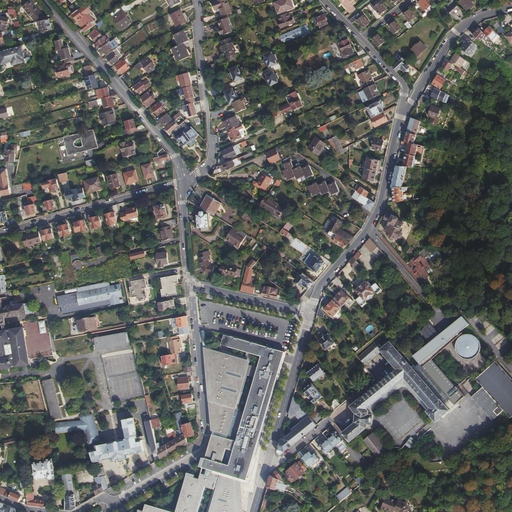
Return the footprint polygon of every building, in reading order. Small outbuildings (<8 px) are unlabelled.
[(30,0),(23,7),(32,16),(39,9),(30,0)] [(226,0),(218,0),(212,2),(214,10),(219,8),(221,16),(231,13),(226,0)] [(290,0),(282,0),(276,3),(280,13),(294,8),(290,0)] [(339,0),(349,14),(357,10),(353,6),(357,3),(355,0),(339,0)] [(427,0),(421,0),(419,2),(425,10),(431,5),(427,0)] [(454,17),(462,9),(454,0),(446,8),(454,17)] [(470,0),(460,0),(460,1),(467,9),(474,4),(470,0)] [(380,2),(374,7),(381,14),(386,10),(380,2)] [(83,6),(73,14),(80,24),(85,20),(83,18),(88,14),(83,6)] [(120,8),(111,14),(121,29),(131,23),(123,11),(122,12),(120,8)] [(410,9),(404,14),(410,22),(416,17),(410,9)] [(181,10),(171,15),(176,26),(187,21),(181,10)] [(463,11),(453,17),(457,23),(468,16),(463,11)] [(280,22),(278,22),(280,27),(295,22),(293,17),(291,18),(289,13),(278,16),(280,22)] [(321,16),(316,18),(320,28),(329,25),(325,15),(321,16)] [(356,15),(350,20),(353,24),(358,20),(364,28),(370,23),(364,15),(359,19),(356,15)] [(217,20),(222,35),(233,31),(228,16),(217,20)] [(0,29),(4,31),(5,31),(7,30),(9,24),(8,24),(9,20),(0,17),(0,29)] [(44,20),(36,22),(37,26),(40,25),(41,27),(39,27),(40,29),(41,29),(42,32),(52,30),(49,19),(44,20)] [(396,21),(390,26),(396,34),(402,29),(396,21)] [(87,26),(80,31),(83,34),(90,29),(87,26)] [(307,26),(280,36),(283,43),(310,32),(307,26)] [(491,26),(484,33),(486,35),(492,40),(498,34),(491,26)] [(480,28),(474,35),(481,41),(486,35),(484,33),(480,28)] [(109,42),(111,41),(106,36),(104,37),(98,30),(97,30),(97,29),(94,31),(95,32),(91,36),(97,43),(95,44),(99,49),(101,48),(109,42)] [(175,35),(181,45),(184,43),(190,41),(184,30),(175,35)] [(379,34),(373,39),(379,47),(385,42),(379,34)] [(478,46),(465,35),(461,39),(465,43),(461,48),(470,55),(478,46)] [(337,42),(344,58),(355,54),(349,40),(348,40),(346,36),(340,38),(341,40),(337,42)] [(73,61),(69,47),(64,48),(62,38),(55,40),(57,50),(59,49),(62,59),(64,59),(65,63),(73,61)] [(236,51),(232,38),(221,41),(225,54),(236,51)] [(421,41),(412,49),(418,56),(427,48),(421,41)] [(22,46),(0,52),(0,60),(1,65),(12,62),(13,66),(25,63),(24,59),(30,57),(26,42),(21,43),(22,46)] [(115,50),(109,42),(101,48),(108,55),(115,50)] [(181,45),(172,49),(178,62),(191,56),(184,43),(181,45)] [(364,50),(357,53),(360,59),(368,55),(364,50)] [(270,52),(261,56),(265,65),(268,67),(276,64),(275,60),(277,59),(275,54),(273,55),(271,51),(270,52)] [(131,53),(124,59),(125,59),(125,60),(132,55),(136,60),(138,59),(133,52),(131,53)] [(108,57),(113,65),(120,60),(114,53),(108,57)] [(451,61),(459,66),(462,67),(467,60),(457,53),(451,61)] [(403,57),(393,67),(398,72),(402,68),(406,72),(411,67),(407,63),(406,64),(403,61),(405,59),(403,57)] [(125,60),(125,59),(117,65),(122,73),(130,67),(125,60)] [(143,65),(150,74),(156,69),(154,66),(154,65),(150,59),(143,65)] [(361,59),(354,62),(357,71),(364,68),(361,59)] [(447,60),(442,67),(449,71),(453,64),(447,60)] [(65,63),(56,66),(56,68),(57,68),(60,77),(71,74),(71,73),(74,72),(75,71),(73,65),(72,65),(69,66),(69,65),(66,66),(65,63)] [(91,65),(85,67),(87,75),(94,73),(91,65)] [(239,65),(229,69),(230,72),(229,73),(231,78),(233,78),(234,81),(242,78),(242,77),(243,74),(239,65)] [(285,65),(280,68),(285,79),(290,77),(285,65)] [(438,69),(436,73),(438,75),(433,84),(441,88),(446,80),(444,78),(446,75),(438,69)] [(369,70),(358,75),(360,79),(361,79),(365,86),(374,83),(371,77),(372,77),(369,70)] [(268,87),(278,82),(277,79),(278,78),(276,73),(274,74),(273,71),(265,74),(264,78),(268,87)] [(180,74),(186,104),(183,104),(184,110),(188,109),(189,116),(197,115),(194,102),(195,101),(189,72),(180,74)] [(83,83),(84,84),(97,81),(96,75),(86,77),(87,82),(83,83)] [(97,81),(84,84),(84,86),(89,85),(90,89),(99,87),(97,81)] [(142,81),(135,86),(140,93),(148,88),(145,85),(147,84),(145,82),(144,83),(142,81)] [(376,84),(365,90),(370,100),(381,94),(376,84)] [(102,89),(105,98),(113,96),(117,94),(114,91),(110,92),(108,88),(102,89)] [(232,88),(224,91),(225,95),(223,96),(226,101),(228,100),(229,103),(231,102),(239,99),(235,90),(232,88)] [(149,92),(142,97),(149,106),(156,100),(154,97),(155,96),(153,93),(151,94),(149,92)] [(98,100),(89,102),(90,107),(99,105),(100,109),(105,107),(105,108),(115,105),(113,96),(105,98),(98,100)] [(239,99),(231,102),(236,113),(246,109),(243,102),(246,101),(244,97),(239,99)] [(286,105),(281,107),(284,113),(293,108),(294,110),(303,106),(299,97),(293,99),(294,100),(286,104),(286,105)] [(368,107),(373,117),(384,111),(381,107),(384,106),(382,100),(368,107)] [(159,102),(153,108),(159,115),(161,114),(162,116),(167,112),(164,107),(165,106),(163,104),(161,105),(159,102)] [(441,109),(433,106),(429,115),(438,118),(441,109)] [(113,111),(101,114),(105,127),(116,124),(113,111)] [(373,117),(372,118),(377,127),(389,121),(384,111),(373,117)] [(168,113),(159,120),(164,126),(168,123),(169,124),(171,122),(170,121),(173,119),(168,113)] [(224,121),(228,130),(240,124),(237,116),(224,121)] [(178,118),(166,129),(169,132),(179,124),(177,122),(179,120),(178,118)] [(405,132),(407,132),(417,134),(422,120),(412,118),(408,129),(406,129),(405,132)] [(134,120),(126,122),(129,133),(146,128),(143,125),(138,126),(138,128),(136,128),(134,120)] [(240,124),(228,130),(232,141),(245,136),(242,128),(244,127),(242,124),(240,124)] [(174,134),(173,135),(176,139),(177,138),(184,146),(199,134),(191,126),(186,131),(182,127),(178,131),(174,134)] [(94,130),(64,137),(69,155),(99,148),(94,130)] [(407,132),(404,141),(409,143),(409,142),(414,143),(417,135),(420,136),(420,135),(417,134),(407,132)] [(329,139),(336,153),(343,149),(336,136),(329,139)] [(316,138),(309,148),(318,154),(325,144),(316,138)] [(375,140),(373,149),(382,152),(385,142),(375,140)] [(404,141),(402,141),(401,143),(408,145),(406,154),(416,156),(417,149),(424,151),(425,146),(419,144),(414,143),(409,142),(409,143),(404,141)] [(127,142),(122,144),(125,156),(136,153),(134,143),(128,145),(127,142)] [(233,145),(223,150),(227,159),(237,155),(233,145)] [(277,148),(267,152),(272,164),(282,160),(277,148)] [(7,150),(7,161),(15,162),(16,150),(7,150)] [(406,154),(403,166),(407,166),(413,167),(416,156),(406,154)] [(234,159),(220,165),(223,172),(236,166),(234,159)] [(369,159),(367,168),(380,171),(382,162),(369,159)] [(152,163),(143,165),(146,177),(155,175),(152,163)] [(301,168),(304,173),(305,176),(309,174),(313,172),(309,164),(301,168)] [(300,165),(292,168),(294,174),(296,177),(300,175),(304,173),(301,168),(300,165)] [(291,166),(282,170),(286,178),(290,176),(294,174),(292,168),(291,166)] [(391,188),(393,187),(402,187),(407,166),(403,166),(396,166),(394,176),(391,188)] [(380,171),(367,168),(365,179),(376,181),(377,175),(379,176),(380,171)] [(0,196),(11,194),(7,169),(0,169),(0,177),(1,186),(0,185),(0,196)] [(135,169),(124,173),(127,183),(138,180),(135,169)] [(67,172),(59,175),(62,182),(69,180),(67,172)] [(116,173),(107,176),(111,188),(120,185),(116,173)] [(273,178),(263,173),(257,183),(267,188),(273,178)] [(99,176),(85,180),(89,191),(103,187),(99,176)] [(57,179),(49,181),(52,191),(57,190),(57,189),(60,188),(57,179)] [(34,180),(24,183),(26,190),(36,187),(34,180)] [(336,180),(328,184),(331,190),(332,192),(336,190),(340,189),(336,180)] [(361,193),(366,196),(369,192),(350,180),(347,184),(361,193)] [(327,181),(319,185),(322,191),(323,193),(327,191),(331,190),(328,184),(327,181)] [(318,182),(310,186),(313,194),(318,192),(322,191),(319,185),(318,182)] [(393,187),(394,194),(403,193),(403,190),(407,190),(407,186),(402,187),(393,187)] [(73,191),(67,192),(69,198),(74,197),(75,200),(80,199),(80,198),(86,197),(84,188),(78,189),(72,190),(73,191)] [(226,189),(222,196),(228,200),(233,193),(226,189)] [(366,196),(361,193),(357,198),(365,204),(364,205),(365,207),(371,211),(374,207),(375,202),(366,196)] [(403,193),(394,194),(394,202),(404,201),(403,193)] [(208,194),(201,207),(216,216),(223,203),(208,194)] [(39,195),(28,198),(30,205),(35,204),(41,202),(39,195)] [(266,196),(261,204),(280,216),(285,208),(266,196)] [(53,199),(45,201),(47,210),(56,207),(53,199)] [(30,205),(26,206),(29,215),(37,212),(35,204),(30,205)] [(165,204),(155,207),(158,218),(167,215),(166,210),(167,209),(165,204)] [(120,214),(122,222),(129,220),(129,219),(139,216),(137,207),(126,210),(127,212),(120,214)] [(6,210),(0,212),(0,221),(9,218),(6,210)] [(201,213),(198,213),(199,226),(201,226),(201,230),(209,229),(208,212),(205,213),(205,212),(204,211),(204,210),(202,210),(201,211),(201,213)] [(115,213),(107,215),(109,225),(117,223),(116,221),(117,220),(115,213)] [(393,216),(388,213),(385,219),(390,221),(386,231),(390,233),(389,235),(391,236),(390,237),(390,238),(391,239),(392,240),(393,240),(394,240),(395,239),(396,239),(397,237),(399,238),(401,237),(403,233),(402,231),(401,231),(405,224),(397,220),(398,218),(394,216),(393,216)] [(331,230),(337,233),(341,228),(340,228),(343,222),(332,215),(330,219),(332,220),(328,227),(331,230)] [(101,217),(91,219),(93,229),(103,226),(101,217)] [(161,222),(162,228),(174,225),(173,220),(161,222)] [(84,221),(75,224),(77,232),(87,230),(84,221)] [(289,222),(284,228),(288,231),(293,225),(289,222)] [(172,230),(179,228),(178,224),(174,225),(162,228),(161,228),(164,241),(174,239),(172,230)] [(56,228),(59,236),(62,236),(62,237),(71,234),(69,225),(56,228)] [(234,226),(227,238),(235,243),(234,244),(240,247),(246,239),(252,242),(255,238),(234,226)] [(284,228),(281,231),(289,236),(291,233),(288,231),(284,228)] [(52,229),(42,231),(45,241),(55,238),(52,229)] [(344,248),(351,241),(339,234),(337,233),(331,230),(329,235),(336,239),(334,241),(344,248)] [(342,230),(339,234),(351,241),(354,237),(342,230)] [(23,237),(26,247),(42,242),(39,232),(23,237)] [(371,238),(365,244),(373,252),(379,247),(371,238)] [(169,263),(167,246),(158,248),(160,267),(162,267),(162,268),(164,268),(164,267),(165,266),(165,264),(169,263)] [(386,256),(380,248),(377,251),(383,259),(386,256)] [(202,257),(200,257),(203,272),(213,274),(215,266),(211,265),(210,260),(211,260),(210,256),(212,255),(211,251),(201,253),(202,257)] [(359,251),(351,261),(356,268),(360,264),(356,259),(362,254),(359,251)] [(323,255),(326,257),(332,262),(335,259),(326,252),(323,255)] [(430,252),(413,266),(419,273),(417,275),(423,281),(425,280),(427,282),(432,278),(429,276),(431,274),(424,266),(429,261),(430,262),(435,258),(430,252)] [(60,254),(50,256),(55,279),(65,277),(60,254)] [(75,271),(79,287),(109,280),(108,279),(127,275),(127,276),(132,275),(129,262),(130,261),(129,255),(106,261),(107,263),(75,271)] [(316,256),(309,265),(318,272),(325,262),(329,265),(332,262),(326,257),(323,261),(316,256)] [(253,259),(248,266),(252,268),(257,262),(253,259)] [(222,264),(220,274),(227,275),(227,274),(236,276),(236,275),(240,276),(242,269),(238,269),(238,268),(222,264)] [(254,293),(256,284),(250,282),(254,269),(252,268),(248,266),(241,290),(247,292),(254,293)] [(315,281),(304,273),(298,282),(303,286),(304,284),(309,288),(315,281)] [(178,275),(164,278),(166,289),(164,289),(163,290),(164,296),(178,293),(175,282),(179,282),(178,275)] [(239,279),(231,277),(229,288),(236,289),(239,279)] [(146,279),(133,282),(134,287),(131,288),(133,297),(139,296),(140,299),(145,298),(145,296),(147,296),(146,288),(148,287),(146,279)] [(362,295),(357,299),(363,306),(367,303),(367,301),(368,299),(370,300),(374,296),(374,294),(376,293),(378,293),(381,291),(383,290),(376,283),(372,286),(367,281),(357,290),(360,293),(362,295)] [(62,305),(63,308),(64,315),(109,306),(109,305),(110,305),(111,305),(124,303),(124,299),(121,300),(120,298),(123,297),(121,285),(111,287),(110,282),(78,288),(78,293),(77,293),(58,297),(60,305),(62,305)] [(256,284),(254,293),(270,297),(283,300),(283,299),(283,298),(284,297),(283,295),(281,295),(280,294),(280,290),(256,284)] [(342,290),(334,299),(342,307),(350,297),(342,290)] [(9,306),(8,297),(0,298),(0,325),(5,325),(4,318),(33,313),(31,303),(18,305),(18,301),(11,302),(11,306),(9,306)] [(175,299),(160,302),(161,310),(166,309),(165,307),(175,305),(175,299)] [(334,299),(326,309),(334,316),(342,307),(334,299)] [(189,333),(187,315),(172,318),(173,327),(179,327),(180,334),(189,333)] [(85,318),(77,320),(78,325),(79,325),(80,332),(88,331),(90,331),(90,330),(97,329),(96,322),(97,322),(97,316),(88,318),(87,317),(85,318)] [(357,422),(344,433),(350,441),(351,441),(368,427),(368,423),(372,423),(374,415),(369,414),(369,411),(367,408),(406,377),(432,408),(428,411),(437,421),(450,410),(445,404),(451,399),(456,404),(460,401),(459,399),(461,397),(462,399),(466,395),(449,376),(434,358),(432,355),(456,335),(458,338),(459,339),(458,342),(458,344),(457,347),(458,350),(460,353),(462,356),(466,357),(470,358),(474,356),(477,354),(479,352),(480,349),(480,346),(480,342),(478,339),(475,337),(472,335),(469,335),(466,335),(463,335),(460,332),(469,324),(463,316),(440,335),(429,321),(421,332),(430,343),(410,360),(416,367),(414,369),(390,342),(386,346),(380,339),(359,357),(364,365),(382,350),(395,365),(393,367),(395,371),(352,406),(358,413),(357,414),(356,422),(357,422)] [(15,329),(0,331),(0,369),(30,364),(29,360),(29,355),(26,356),(26,351),(28,351),(24,328),(15,329)] [(98,348),(129,342),(128,331),(96,337),(98,348)] [(329,333),(320,341),(327,350),(336,342),(329,333)] [(280,376),(278,376),(286,351),(225,334),(223,344),(244,350),(242,358),(207,347),(207,341),(204,341),(213,434),(206,455),(202,466),(207,467),(205,474),(202,473),(200,479),(192,476),(190,477),(189,477),(188,478),(186,478),(176,511),(173,511),(147,504),(144,511),(240,511),(242,481),(249,482),(253,469),(280,376)] [(434,358),(458,338),(456,335),(432,355),(434,358)] [(172,354),(181,353),(181,349),(180,345),(181,345),(181,339),(177,340),(170,341),(172,354)] [(168,355),(163,355),(164,365),(174,364),(172,354),(168,355)] [(511,377),(496,360),(477,378),(484,386),(505,409),(511,417),(511,416),(511,377)] [(319,363),(308,372),(315,381),(326,372),(319,363)] [(185,373),(179,374),(181,389),(190,388),(190,377),(189,377),(188,372),(185,373)] [(51,378),(43,380),(53,419),(62,417),(51,378)] [(312,383),(304,390),(315,402),(323,395),(312,383)] [(505,409),(484,386),(473,396),(493,419),(505,409)] [(192,393),(183,395),(184,403),(189,403),(189,407),(196,405),(196,401),(194,401),(192,393)] [(309,415),(294,396),(290,409),(294,411),(302,420),(309,415),(309,416),(309,415)] [(186,432),(187,437),(195,434),(192,422),(184,425),(181,417),(183,416),(183,415),(184,415),(183,412),(182,412),(182,411),(175,413),(179,425),(180,429),(181,432),(185,431),(185,432),(186,432)] [(319,412),(312,418),(318,425),(325,418),(319,412)] [(102,442),(93,414),(92,413),(80,417),(81,420),(85,430),(90,445),(102,442)] [(310,418),(288,437),(294,445),(318,425),(312,418),(310,416),(309,417),(310,418)] [(89,446),(94,462),(112,458),(113,461),(129,457),(129,455),(145,451),(143,440),(140,425),(135,426),(134,418),(124,420),(128,439),(97,446),(97,445),(89,446)] [(152,420),(153,427),(161,425),(160,418),(152,420)] [(56,433),(85,430),(81,420),(55,423),(56,433)] [(161,459),(157,444),(153,427),(152,420),(146,421),(156,462),(161,459)] [(177,450),(189,443),(187,437),(186,432),(185,432),(185,431),(181,432),(177,433),(175,433),(174,434),(175,441),(177,450)] [(333,435),(328,439),(335,447),(343,440),(343,439),(340,435),(339,436),(337,434),(337,433),(337,432),(336,432),(334,431),(333,432),(332,434),(333,435)] [(372,434),(365,440),(379,458),(387,451),(372,434)] [(280,446),(278,452),(281,455),(294,445),(288,437),(283,441),(282,440),(280,446)] [(406,444),(411,448),(417,440),(411,437),(406,444)] [(335,447),(328,439),(324,443),(323,442),(322,442),(321,442),(320,443),(320,444),(319,445),(320,446),(321,446),(323,449),(322,449),(326,454),(335,447)] [(346,448),(346,444),(343,440),(335,447),(340,453),(346,448)] [(169,455),(177,450),(175,441),(167,445),(169,455)] [(169,455),(167,445),(162,448),(159,446),(159,444),(157,444),(161,459),(169,455)] [(302,450),(299,452),(310,466),(315,462),(316,463),(321,458),(316,452),(316,453),(314,450),(312,452),(311,451),(308,453),(307,452),(305,454),(302,450)] [(401,451),(398,454),(407,460),(409,457),(401,451)] [(45,461),(33,463),(35,480),(48,479),(48,480),(55,479),(53,459),(44,460),(45,461)] [(297,462),(287,470),(288,472),(286,474),(293,482),(295,480),(296,481),(306,472),(305,471),(308,469),(301,461),(298,463),(297,462)] [(105,492),(110,489),(105,476),(107,475),(104,466),(97,468),(98,474),(100,477),(104,492),(105,492)] [(269,483),(268,487),(277,490),(277,488),(286,490),(287,485),(288,482),(282,480),(282,477),(278,470),(271,475),(269,483)] [(66,488),(73,487),(70,473),(63,475),(66,488)] [(97,496),(104,492),(100,477),(98,478),(91,480),(97,496)] [(21,496),(0,486),(0,493),(20,502),(21,496)] [(337,496),(341,501),(352,492),(347,486),(337,496)] [(27,494),(28,505),(44,507),(45,502),(35,500),(33,493),(27,494)] [(75,495),(65,496),(66,500),(66,510),(72,511),(77,508),(75,495)] [(392,511),(394,511),(395,511),(404,501),(399,499),(399,500),(387,495),(382,508),(392,511)] [(404,501),(395,511),(398,511),(412,511),(411,509),(411,508),(409,503),(404,501)]
